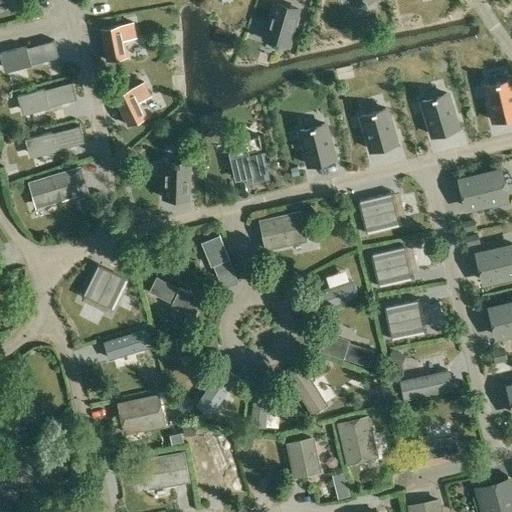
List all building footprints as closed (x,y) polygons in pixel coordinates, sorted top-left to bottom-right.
[(273,41),(273,43),(277,44),(277,42),(288,45),(298,9),(274,2),(263,38),(273,41)] [(107,60),(127,56),(124,40),(136,37),(133,22),(100,28),(107,60)] [(26,47),(26,46),(0,52),(0,56),(3,69),(30,62),(31,63),(58,56),(58,55),(54,40),(26,47)] [(482,83),(490,118),(511,112),(511,99),(506,77),(482,83)] [(139,101),(150,96),(144,81),(114,96),(128,125),(147,116),(139,101)] [(44,89),(44,88),(17,95),(17,96),(21,112),(48,105),(48,106),(76,98),(76,97),(72,82),(44,89)] [(433,95),(442,129),(467,123),(458,89),(433,95)] [(405,102),(380,108),(389,143),(413,137),(405,102)] [(321,122),(330,157),(354,151),(346,116),(321,122)] [(52,132),(51,131),(24,138),(25,139),(29,155),(56,148),(56,149),(84,142),(83,140),(79,125),(52,132)] [(274,133),(282,168),(306,162),(298,127),(274,133)] [(241,149),(236,150),(237,152),(230,154),(235,178),(251,174),(253,182),(269,178),(259,134),(243,138),(246,150),(241,151),(241,149)] [(162,198),(188,199),(189,163),(179,163),(179,159),(175,159),(175,162),(164,162),(162,198)] [(80,164),(28,181),(36,208),(89,191),(80,164)] [(297,166),(290,168),(292,176),(299,174),(297,166)] [(467,207),(504,198),(498,171),(461,179),(467,207)] [(390,192),(359,199),(366,230),(397,223),(390,192)] [(82,210),(92,207),(88,196),(79,198),(82,210)] [(300,210),(258,219),(265,250),(307,241),(300,210)] [(476,227),(474,219),(462,222),(463,230),(476,227)] [(201,242),(211,265),(213,264),(223,288),(238,282),(228,258),(229,258),(219,234),(201,242)] [(479,242),(477,234),(465,236),(467,245),(479,242)] [(410,277),(403,245),(371,253),(378,284),(410,277)] [(511,245),(478,253),(485,281),(511,274),(511,245)] [(128,275),(99,261),(85,290),(114,304),(128,275)] [(155,275),(148,290),(172,302),(171,304),(194,315),(202,298),(179,286),(179,287),(155,275)] [(320,309),(357,297),(356,293),(357,291),(355,285),(353,285),(351,279),(314,291),(320,309)] [(422,330),(415,299),(384,306),(391,337),(422,330)] [(511,303),(491,308),(497,335),(511,331),(511,303)] [(441,327),(401,338),(406,358),(446,347),(441,327)] [(149,328),(105,341),(110,361),(154,347),(149,328)] [(325,330),(318,349),(343,358),(343,357),(367,365),(372,349),(349,340),(349,339),(325,330)] [(200,368),(196,349),(178,353),(182,372),(200,368)] [(387,359),(398,363),(402,353),(390,349),(387,359)] [(492,352),(494,360),(506,357),(504,349),(492,352)] [(303,366),(287,376),(311,414),(326,404),(303,366)] [(239,377),(225,367),(197,405),(211,415),(239,377)] [(399,379),(403,399),(454,389),(450,369),(399,379)] [(159,386),(163,377),(152,371),(147,380),(159,386)] [(269,386),(254,385),(250,425),(265,427),(269,386)] [(373,395),(386,402),(391,392),(378,386),(373,395)] [(118,403),(124,432),(164,423),(158,394),(118,403)] [(175,405),(183,411),(191,400),(183,394),(175,405)] [(19,397),(0,400),(0,430),(25,426),(19,397)] [(405,402),(400,413),(411,419),(417,408),(405,402)] [(291,404),(268,404),(267,435),(290,435),(291,404)] [(338,423),(347,463),(376,456),(367,416),(338,423)] [(184,437),(194,436),(193,424),(183,425),(184,437)] [(245,443),(241,431),(232,434),(236,446),(245,443)] [(413,440),(416,456),(457,447),(454,432),(413,440)] [(181,433),(169,435),(171,444),(183,442),(181,433)] [(321,471),(314,435),(285,441),(293,477),(321,471)] [(238,480),(232,455),(220,458),(215,438),(204,441),(216,486),(238,480)] [(0,452),(0,468),(26,465),(23,449),(0,452)] [(143,458),(149,488),(189,481),(183,451),(143,458)] [(112,461),(114,472),(126,469),(124,459),(112,461)] [(511,511),(511,474),(473,485),(480,511),(511,511)] [(346,483),(334,485),(337,497),(348,494),(346,483)] [(443,511),(440,497),(406,503),(407,511),(443,511)]
